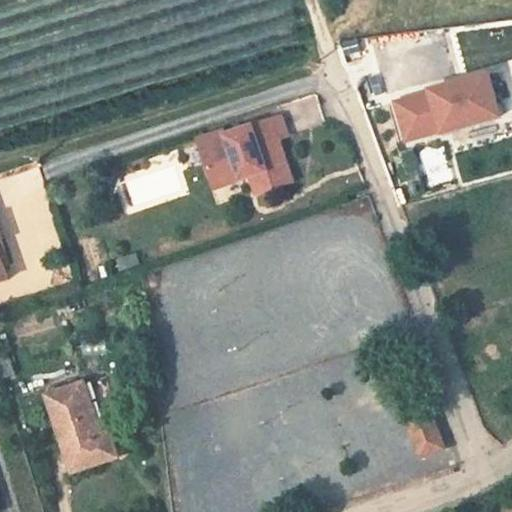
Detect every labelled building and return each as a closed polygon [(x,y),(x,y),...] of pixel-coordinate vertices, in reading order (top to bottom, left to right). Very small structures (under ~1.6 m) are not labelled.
[(393,100),(406,142),(441,132),(442,134),(505,119),(491,70),(427,88),(393,100)] [(298,100),(304,128),(325,124),(319,95),(298,100)] [(201,145),(215,181),(241,171),(244,179),(253,176),(259,193),(295,180),(279,138),(289,135),(282,116),(201,145)] [(215,181),(217,189),(244,179),(241,171),(215,181)] [(0,285),(9,282),(0,257),(0,285)] [(84,385),(49,397),(76,478),(122,463),(112,434),(101,437),(84,385)] [(423,458),(449,450),(436,415),(412,423),(423,458)]
